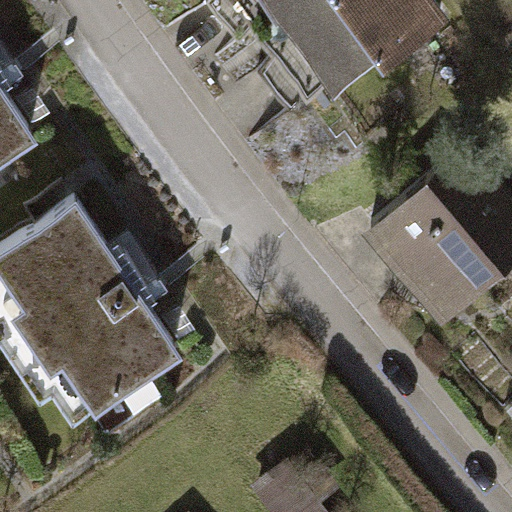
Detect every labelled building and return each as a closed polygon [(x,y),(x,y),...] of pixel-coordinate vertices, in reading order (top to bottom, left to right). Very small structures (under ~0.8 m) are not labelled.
[(217,0),(267,58),(346,0),(217,0)] [(414,0),(346,0),(267,58),(319,125),(438,36),(414,0)] [(0,179),(41,151),(0,91),(0,179)] [(511,182),(471,132),(382,206),(458,298),(504,260),(511,269),(511,182)] [(86,213),(0,270),(0,297),(89,436),(186,364),(86,213)] [(367,481),(377,472),(340,430),(330,438),(367,481)] [(329,511),(287,458),(252,485),(273,511),(329,511)]
